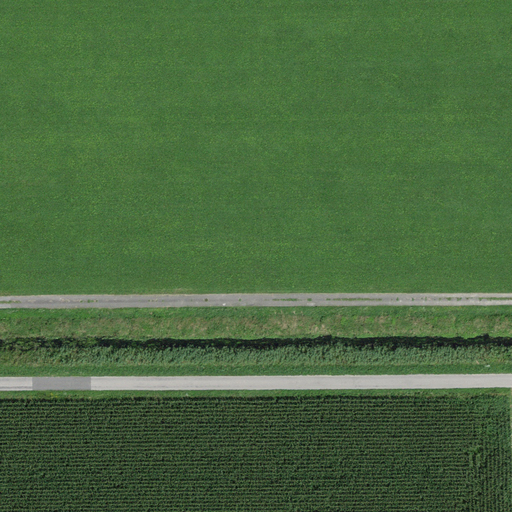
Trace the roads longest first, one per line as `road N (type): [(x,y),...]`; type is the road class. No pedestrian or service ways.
road 1 (unclassified): [(0,385),(511,383)]
road 2 (track): [(0,304),(511,304)]
